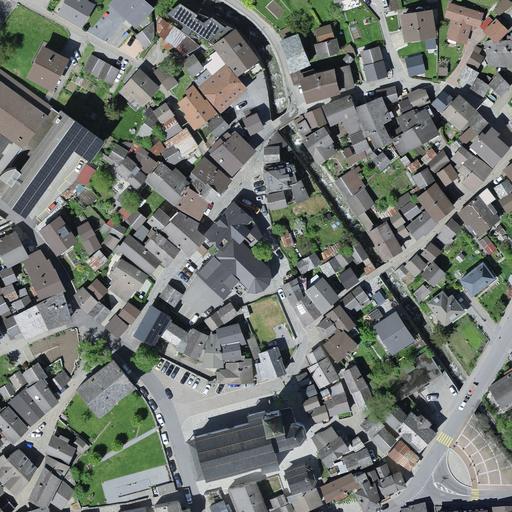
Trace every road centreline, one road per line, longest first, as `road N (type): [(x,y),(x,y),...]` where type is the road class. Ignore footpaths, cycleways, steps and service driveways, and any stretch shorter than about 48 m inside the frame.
road 1 (residential): [(20,0),(145,67),(204,151),(238,182)]
road 2 (residential): [(303,338),(349,288),(411,249),(511,156)]
road 3 (residential): [(119,349),(238,182)]
road 4 (residential): [(0,209),(44,245),(79,315),(114,345)]
road 5 (residential): [(303,338),(264,227),(238,182)]
road 6 (tertiary): [(511,324),(439,448)]
road 7 (residential): [(298,109),(273,41),(230,0)]
road 8 (residential): [(171,414),(290,379)]
